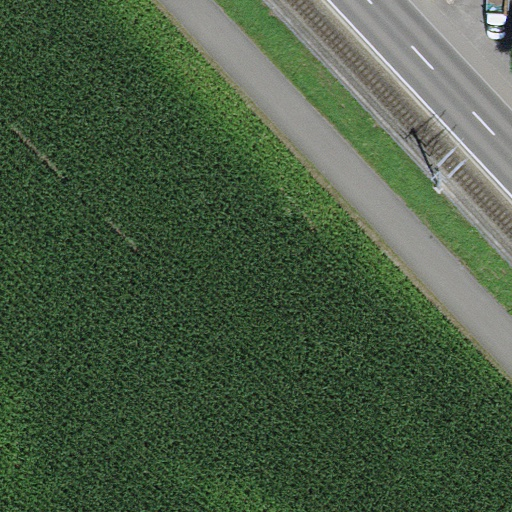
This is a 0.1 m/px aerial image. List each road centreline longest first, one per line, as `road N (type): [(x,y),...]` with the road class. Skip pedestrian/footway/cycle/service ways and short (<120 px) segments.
road 1 (unclassified): [(511,357),(177,0)]
road 2 (primary): [(370,0),(511,151)]
